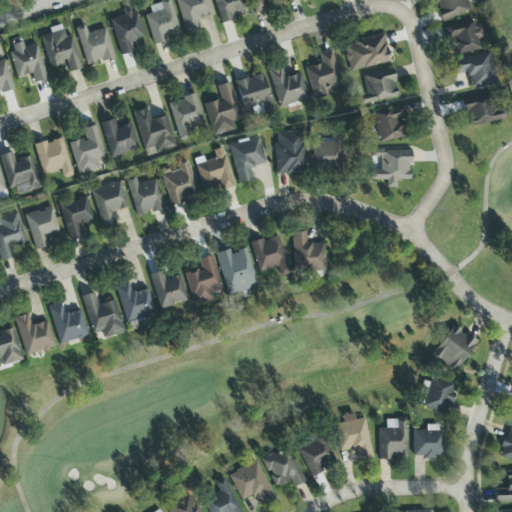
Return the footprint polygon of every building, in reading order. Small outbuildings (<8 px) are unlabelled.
[(148,5),(150,14),(145,15),(151,44),(180,37),(171,0),(148,5)] [(207,0),(175,0),(185,32),(199,28),(196,19),(212,15),(207,0)] [(213,0),(220,23),(247,16),(242,0),(213,0)] [(264,0),(249,0),(254,14),(266,10),(263,0),(264,0)] [(433,0),(441,21),(470,11),(465,0),(433,0)] [(134,7),(122,10),(124,16),(109,20),(120,56),(133,52),(130,43),(143,39),(134,7)] [(480,50),(478,39),(483,38),(481,26),(474,27),(473,21),(445,26),(451,56),(480,50)] [(81,69),(71,35),(64,37),(61,25),(49,29),(50,34),(40,37),(49,69),(66,63),(69,72),(81,69)] [(114,57),(105,28),(87,34),(84,25),(74,28),(86,66),(114,57)] [(344,42),(348,70),(388,64),(384,37),(344,42)] [(36,44),(24,48),(22,42),(8,46),(17,79),(31,75),(34,83),(46,80),(36,44)] [(318,53),(320,64),(305,68),(311,94),(340,87),(332,50),(318,53)] [(453,76),(466,74),(469,88),(496,82),(490,53),(450,61),(453,76)] [(0,93),(13,89),(3,57),(0,58),(0,93)] [(300,73),(283,78),(280,66),(267,69),(277,108),(307,100),(300,73)] [(366,94),(359,96),(361,105),(397,98),(392,69),(362,75),(366,94)] [(242,111),(252,108),(253,115),(272,111),(263,74),(235,81),(242,111)] [(204,104),(213,137),(234,131),(232,122),(240,120),(230,82),(216,86),(220,100),(204,104)] [(468,128),(506,118),(503,107),(495,109),(490,92),(461,100),(468,128)] [(204,123),(195,95),(167,104),(179,141),(189,138),(186,129),(204,123)] [(409,136),(401,106),(371,114),(379,144),(409,136)] [(176,148),(166,116),(150,121),(146,108),(132,113),(143,149),(153,146),(156,154),(176,148)] [(130,125),(116,129),(113,120),(100,124),(111,158),(138,149),(130,125)] [(77,175),(98,170),(96,161),(104,160),(96,126),(82,129),(84,139),(69,143),(77,175)] [(274,132),(275,175),(303,174),(302,132),(274,132)] [(266,164),(259,136),(228,144),(238,184),(252,181),(249,169),(266,164)] [(73,176),(61,138),(33,147),(42,175),(60,169),(63,179),(73,176)] [(312,169),(342,169),(342,138),(312,138),(312,169)] [(213,151),(215,158),(204,162),(202,157),(193,160),(203,193),(233,185),(222,149),(213,151)] [(410,150),(372,151),(372,162),(379,162),(379,170),(371,170),(371,181),(386,181),(386,188),(397,188),(397,181),(410,181),(410,150)] [(32,156),(14,161),(12,152),(0,155),(0,156),(8,190),(14,188),(16,195),(39,189),(32,156)] [(186,159),(176,162),(179,171),(161,176),(171,206),(198,197),(186,159)] [(155,179),(138,184),(135,176),(125,179),(136,216),(150,212),(151,213),(164,209),(155,179)] [(127,208),(119,182),(90,191),(102,229),(115,224),(111,213),(127,208)] [(78,226),(92,223),(87,198),(59,204),(67,239),(80,236),(78,226)] [(24,215),(35,251),(48,246),(45,236),(59,232),(51,206),(24,215)] [(0,216),(0,261),(12,258),(9,247),(26,243),(17,212),(0,216)] [(291,234),(295,273),(325,270),(323,243),(306,244),(305,232),(291,234)] [(250,244),(259,274),(275,268),(278,278),(289,274),(277,236),(250,244)] [(245,249),(230,253),(229,249),(215,254),(228,296),(257,287),(245,249)] [(197,260),(200,270),(184,275),(193,306),(214,300),(212,293),(221,290),(210,256),(197,260)] [(186,301),(179,275),(164,280),(162,271),(149,275),(159,309),(186,301)] [(147,288),(131,293),(127,282),(114,286),(125,323),(155,314),(147,288)] [(81,297),(92,335),(101,333),(102,340),(124,334),(114,301),(97,306),(93,293),(81,297)] [(80,310),(64,314),(60,303),(47,307),(58,346),(87,337),(80,310)] [(24,356),(54,349),(47,321),(30,325),(27,315),(15,317),(24,356)] [(429,359),(453,376),(477,343),(452,326),(429,359)] [(12,328),(0,332),(0,365),(21,359),(12,328)] [(447,415),(456,387),(425,377),(416,405),(447,415)] [(365,418),(354,419),(353,414),(341,416),(342,423),(334,424),(338,451),(355,449),(356,460),(370,458),(365,418)] [(406,458),(405,419),(384,419),(385,428),(376,428),(377,459),(406,458)] [(411,431),(412,458),(443,457),(442,427),(425,427),(425,430),(411,431)] [(498,457),(511,460),(511,428),(507,427),(498,457)] [(332,458),(321,434),(296,446),(310,477),(326,470),(323,463),(332,458)] [(260,460),(273,488),(288,481),(292,488),(303,482),(286,447),(260,460)] [(273,498),(255,460),(227,474),(240,501),(256,493),(261,504),(273,498)] [(494,489),(494,504),(511,503),(511,470),(505,471),(506,489),(494,489)] [(207,511),(240,511),(224,477),(213,482),(217,492),(201,499),(207,511)] [(198,511),(189,494),(165,506),(168,511),(198,511)]
